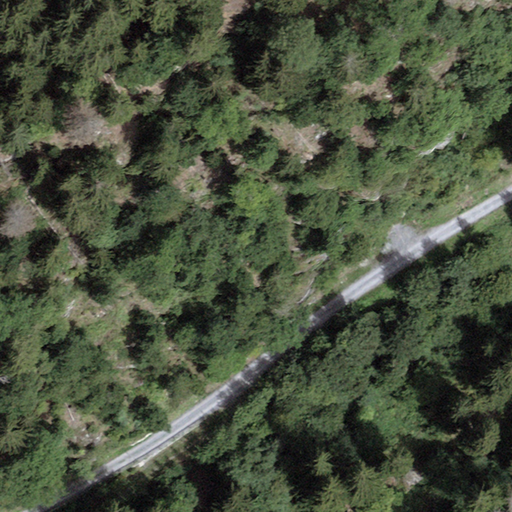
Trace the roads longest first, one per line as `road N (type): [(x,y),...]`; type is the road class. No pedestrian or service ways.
road 1 (track): [(30,511),(231,391),(324,314),(511,193)]
road 2 (track): [(231,391),(104,511)]
